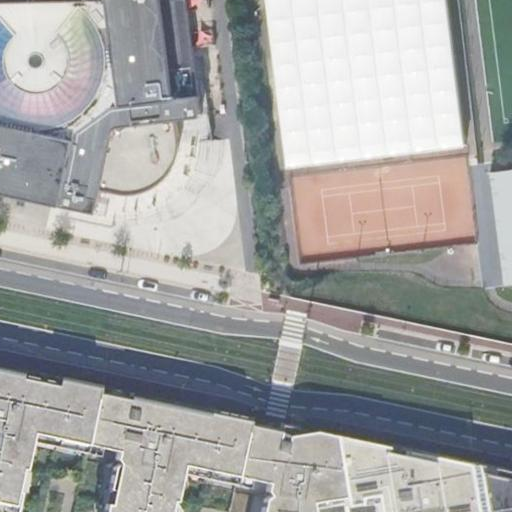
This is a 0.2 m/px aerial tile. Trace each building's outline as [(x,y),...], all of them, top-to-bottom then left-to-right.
[(0,0),(0,192),(99,214),(104,190),(128,194),(133,194),(137,194),(142,193),(147,192),(151,190),(155,188),(159,185),(163,183),(167,179),(170,176),(173,172),(176,168),(178,164),(180,159),(181,155),(182,150),(182,145),(180,120),(204,117),(188,0),(0,0)] [(511,168),(491,171),(505,285),(511,284),(511,168)] [(0,511),(17,511),(22,492),(19,492),(24,469),(27,470),(33,442),(34,436),(102,448),(118,452),(117,459),(120,464),(115,467),(110,490),(114,490),(111,505),(107,504),(105,511),(171,511),(174,501),(177,502),(183,474),(184,467),(252,480),(269,483),(267,491),(270,496),(266,499),(262,511),(314,511),(313,503),(346,497),(343,478),(340,455),(337,436),(290,427),(281,425),(280,430),(275,429),(255,424),(250,423),(251,418),(240,416),(131,393),(130,398),(125,397),(105,393),(99,391),(101,387),(81,382),(46,375),(40,374),(0,365),(0,511)] [(126,392),(106,388),(105,393),(125,397),(126,392)] [(276,424),(256,419),(255,424),(275,429),(276,424)] [(102,448),(34,436),(33,442),(100,455),(102,448)] [(252,480),(184,467),(183,474),(250,487),(252,480)] [(511,511),(511,473),(480,467),(487,511),(511,511)] [(110,490),(107,489),(104,503),(107,504),(111,505),(114,490),(110,490)]
